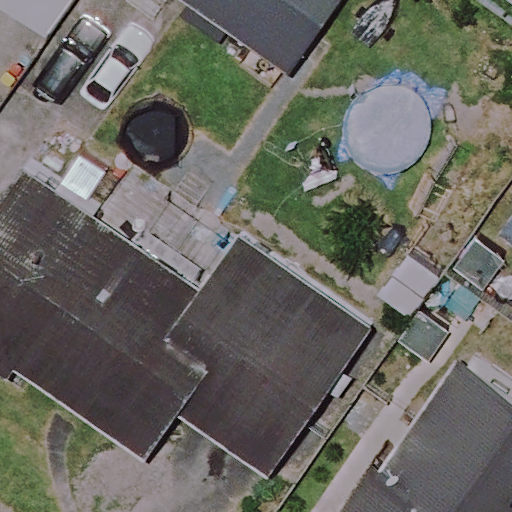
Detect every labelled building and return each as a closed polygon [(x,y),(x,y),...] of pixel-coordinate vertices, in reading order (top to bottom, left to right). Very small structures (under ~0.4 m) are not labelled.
[(69,0),(7,0),(49,29),(69,0)] [(334,0),(193,0),(291,65),(334,0)] [(200,288),(26,170),(0,209),(0,358),(146,457),(177,412),(268,474),(369,325),(235,235),(200,288)] [(511,211),(502,225),(511,233),(511,211)] [(511,511),(511,397),(461,364),(390,471),(374,461),(340,511),(511,511)]
